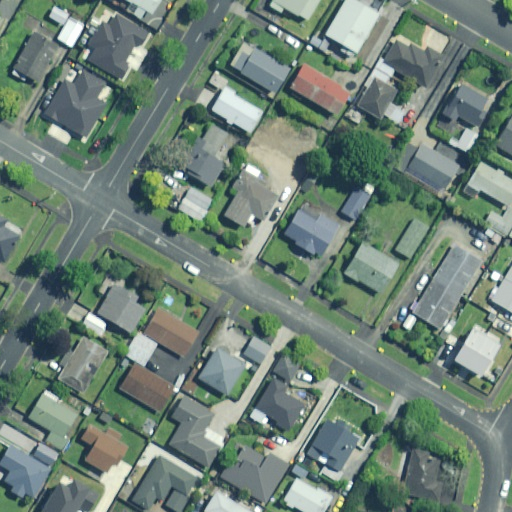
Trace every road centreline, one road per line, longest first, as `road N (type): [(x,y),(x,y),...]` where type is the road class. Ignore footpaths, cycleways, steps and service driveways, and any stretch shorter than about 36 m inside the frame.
road 1 (residential): [(504,441),(101,201)]
road 2 (residential): [(101,201),(221,0)]
road 3 (residential): [(0,369),(101,201)]
